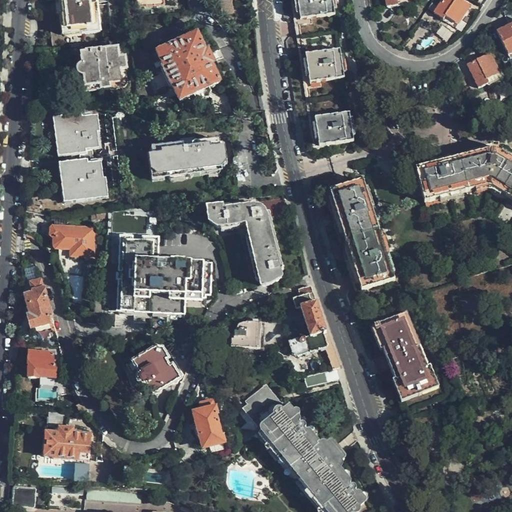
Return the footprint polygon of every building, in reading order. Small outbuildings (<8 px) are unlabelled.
[(58,50),(84,46),(83,36),(101,33),(97,0),(59,0),(61,14),(49,18),(51,30),(53,50),(58,50)] [(166,6),(165,0),(138,0),(139,9),(166,6)] [(219,0),(222,15),(234,14),(232,0),(219,0)] [(333,9),(331,0),(297,0),(300,20),(334,15),(333,9)] [(411,3),(410,0),(384,0),(386,10),(397,8),(397,5),(411,3)] [(455,28),(466,10),(449,0),(443,0),(432,19),(441,24),(443,21),(455,28)] [(511,33),(504,37),(495,41),(504,61),(507,67),(511,64),(511,33)] [(220,83),(212,65),(215,63),(208,50),(205,51),(197,36),(196,35),(157,55),(164,69),(162,70),(171,89),(173,89),(180,103),(193,96),(195,100),(202,101),(210,96),(211,94),(211,92),(210,88),(220,83)] [(127,70),(125,58),(120,58),(118,49),(106,50),(88,52),(85,54),(82,54),(83,65),(82,66),(81,69),(81,72),(82,74),(84,76),(85,80),(86,88),(100,87),(101,91),(115,90),(115,85),(122,84),(121,71),(127,70)] [(344,78),(339,49),(305,55),(309,83),(344,78)] [(488,97),(501,90),(491,70),(472,79),(468,82),(476,98),(481,106),(490,101),(488,97)] [(99,122),(105,122),(104,111),(82,114),(82,118),(98,116),(99,122)] [(353,141),(351,128),(349,113),(326,116),(315,118),(317,135),(319,147),(342,143),(353,141)] [(67,156),(99,151),(107,150),(105,140),(102,140),(101,134),(107,133),(105,122),(99,122),(98,116),(82,118),(82,114),(61,117),(62,131),(55,132),(58,157),(67,156)] [(62,131),(61,117),(53,118),(55,132),(62,131)] [(150,155),(151,164),(165,176),(169,171),(175,176),(176,177),(229,171),(226,147),(225,138),(185,143),(155,147),(156,154),(150,155)] [(511,157),(505,154),(496,148),(418,168),(426,202),(489,186),(511,200),(511,157)] [(67,165),(100,160),(99,151),(67,156),(67,165)] [(108,159),(100,160),(67,165),(59,166),(63,191),(71,190),(72,204),(94,201),(94,197),(110,195),(109,188),(115,187),(113,177),(107,177),(106,171),(110,171),(108,159)] [(165,176),(151,164),(153,180),(176,177),(175,176),(169,171),(165,176)] [(340,189),(329,191),(334,207),(359,290),(382,283),(393,279),(362,180),(345,186),(340,189)] [(116,198),(115,187),(109,188),(110,195),(94,197),(94,201),(116,198)] [(71,190),(63,191),(65,205),(72,204),(71,190)] [(282,268),(269,213),(266,213),(264,209),(260,206),(255,207),(254,205),(223,209),(223,206),(207,207),(208,223),(217,229),(220,228),(223,231),(238,229),(240,226),(246,225),(248,235),(246,238),(255,280),(257,281),(260,282),(261,288),(273,285),(284,278),(283,273),(284,271),(284,270),(282,268)] [(26,217),(24,236),(40,236),(42,218),(26,217)] [(94,258),(95,228),(67,227),(55,227),(53,227),(51,230),(50,236),(52,239),(54,240),(54,247),(57,250),(72,250),(72,258),(94,258)] [(206,296),(211,296),(212,263),(186,262),(186,257),(171,256),(171,261),(159,260),(160,237),(142,236),(141,241),(133,241),(134,237),(119,236),(116,313),(186,316),(187,301),(202,301),(202,298),(206,299),(206,296)] [(44,288),(41,280),(30,284),(32,294),(24,297),(29,319),(26,320),(29,330),(53,324),(44,288)] [(305,289),(297,291),(300,298),(292,301),(296,311),(300,310),(310,338),(306,340),(305,338),(290,344),(293,354),(299,359),(325,349),(333,371),(336,370),(339,369),(332,347),(324,325),(317,302),(313,288),(310,287),(305,289)] [(95,297),(95,316),(106,315),(106,298),(95,297)] [(458,322),(457,315),(453,301),(443,304),(446,318),(448,325),(458,322)] [(439,388),(427,363),(425,364),(415,341),(413,341),(411,336),(413,335),(403,313),(381,321),(369,327),(393,385),(401,404),(439,388)] [(231,339),(231,348),(260,349),(261,323),(247,323),(239,324),(235,332),(234,339),(231,339)] [(183,379),(182,377),(184,375),(169,350),(167,351),(164,346),(157,345),(130,362),(131,363),(126,365),(127,367),(124,369),(127,375),(131,386),(134,389),(143,397),(151,393),(154,397),(183,379)] [(56,380),(57,360),(54,359),(54,355),(29,353),(28,378),(56,380)] [(333,371),(304,377),(307,388),(339,380),(336,370),(333,371)] [(309,432),(313,429),(314,427),(313,426),(312,425),(310,425),(304,430),(303,429),(302,427),(304,425),(291,408),(288,410),(268,386),(251,399),(254,402),(249,407),(256,416),(251,420),(241,428),(247,436),(258,429),(263,425),(274,439),(270,442),(269,443),(267,444),(267,445),(268,447),(269,448),(271,448),(272,447),(277,442),(288,457),(283,460),(282,462),(282,464),(283,465),(284,465),(286,464),(288,462),(293,458),(299,466),(315,487),(310,491),(308,492),(307,493),(308,495),(309,496),(311,496),(315,493),(316,492),(327,507),(322,511),(321,511),(327,511),(330,510),(331,511),(358,511),(364,507),(356,497),(357,496),(360,494),(360,491),(357,488),(355,488),(352,491),(336,471),(330,475),(309,447),(316,440),(309,432)] [(228,445),(225,435),(223,435),(218,415),(220,415),(217,406),(215,406),(213,399),(199,402),(201,410),(192,412),(196,427),(195,428),(197,436),(199,436),(203,450),(212,448),(213,452),(224,449),(224,446),(228,445)] [(291,408),(304,425),(308,423),(294,405),(291,408)] [(256,416),(249,407),(243,410),(251,420),(256,416)] [(263,425),(258,429),(269,443),(270,442),(274,439),(263,425)] [(52,459),(86,461),(88,435),(79,435),(79,433),(72,432),(73,428),(58,427),(57,434),(45,433),(44,457),(52,458),(52,459)] [(319,438),(313,429),(309,432),(316,440),(319,438)] [(319,438),(316,440),(309,447),(330,475),(336,471),(339,468),(346,463),(324,434),(319,438)] [(277,442),(272,447),(283,460),(288,457),(277,442)] [(293,458),(288,462),(307,487),(310,491),(315,487),(299,466),(293,458)] [(76,483),(89,483),(90,464),(77,463),(76,483)] [(352,491),(355,488),(339,468),(336,471),(352,491)] [(34,507),(36,492),(35,490),(33,489),(14,487),(12,489),(11,505),(12,506),(13,507),(33,508),(34,507)] [(315,493),(311,496),(322,511),(327,507),(316,492),(315,493)] [(356,497),(364,507),(368,505),(360,494),(357,496),(356,497)]
